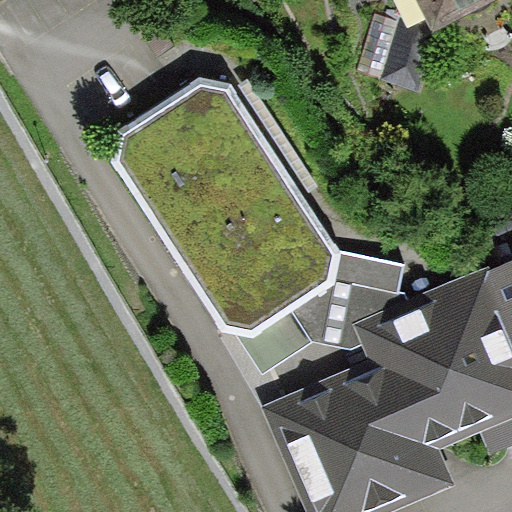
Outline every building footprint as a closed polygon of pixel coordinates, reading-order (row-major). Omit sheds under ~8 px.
[(433,15),(424,0),(400,0),(397,10),(388,8),(387,13),(375,10),(358,68),(420,86),(439,24),(431,22),(433,15)] [(424,0),(433,15),(434,17),(466,0),(424,0)] [(343,241),(232,73),(199,67),(119,120),(112,151),(224,319),(237,322),(257,327),(293,303),(336,275),(342,245),(343,241)] [(511,244),(407,290),(351,315),(362,341),(370,358),(265,404),(312,511),(368,511),(454,475),(438,439),(481,421),(494,449),(511,441),(511,244)] [(351,315),(407,290),(405,287),(399,285),(405,258),(342,245),(336,275),(293,303),(314,336),(354,344),(362,341),(351,315)] [(314,336),(293,303),(257,327),(237,322),(267,367),(314,336)]
